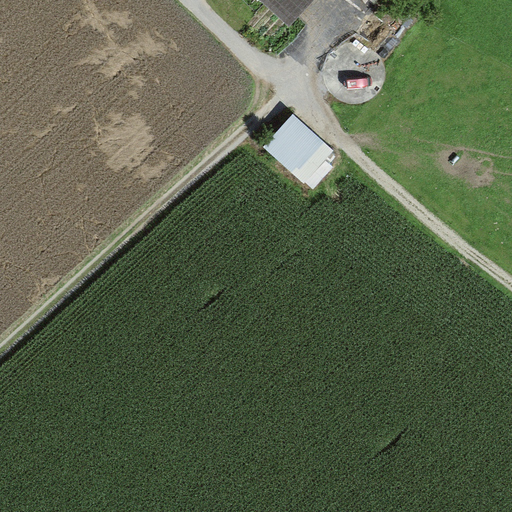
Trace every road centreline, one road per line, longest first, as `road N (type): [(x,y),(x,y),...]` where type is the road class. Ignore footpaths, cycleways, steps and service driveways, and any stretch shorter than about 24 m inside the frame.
road 1 (track): [(0,355),(292,90)]
road 2 (track): [(511,273),(292,90)]
